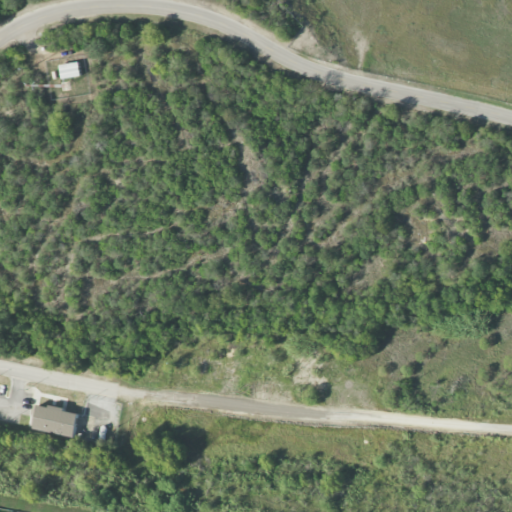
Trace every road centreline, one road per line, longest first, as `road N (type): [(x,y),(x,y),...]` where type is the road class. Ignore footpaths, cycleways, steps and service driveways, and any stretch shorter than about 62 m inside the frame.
road 1 (residential): [(0,38),(70,9),(139,6),(193,15),(358,85),(511,119)]
road 2 (residential): [(117,390),(273,411),(511,427)]
